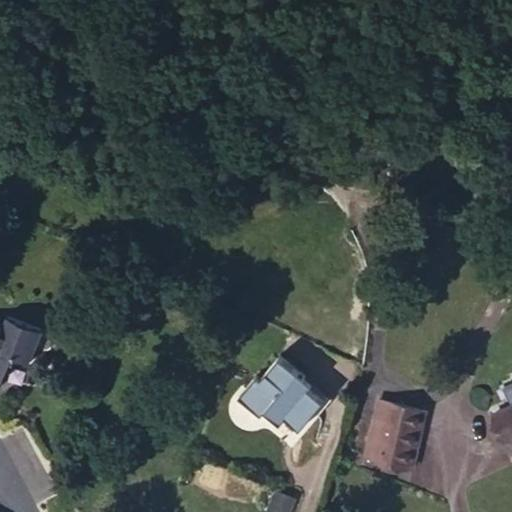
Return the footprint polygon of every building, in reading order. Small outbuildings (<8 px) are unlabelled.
[(30,363),(43,330),(8,315),(0,333),(0,371),(5,374),(12,356),(30,363)] [(260,379),(256,376),(238,398),(261,416),(266,411),(281,423),(287,416),(301,428),(315,410),(324,398),(302,380),(305,376),(279,355),(260,379)] [(333,397),(305,376),(302,380),(324,398),(315,410),(320,414),(333,397)] [(374,459),(387,401),(380,399),(367,457),(374,459)] [(412,467),(425,409),(387,401),(374,459),(412,467)] [(511,404),(494,413),(509,444),(511,442),(511,404)] [(288,511),(295,497),(277,490),(270,508),(280,511),(288,511)]
